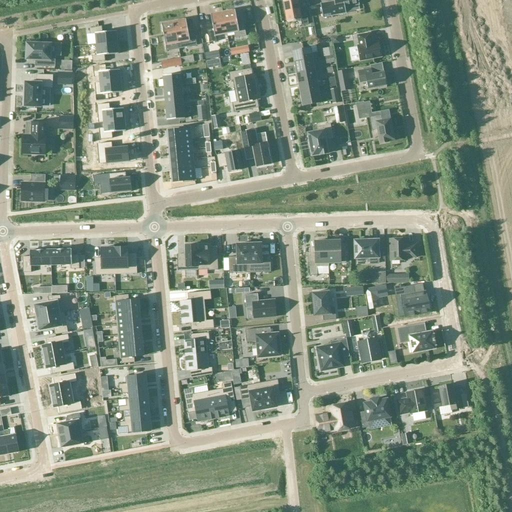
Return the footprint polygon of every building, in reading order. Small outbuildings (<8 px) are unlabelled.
[(297,0),(291,0),(283,2),(287,23),(301,20),(302,26),(308,25),(306,12),(300,13),(297,0)] [(358,0),(333,0),(334,2),(320,5),(323,18),(332,16),(331,14),(336,13),(336,15),(346,14),(345,8),(359,5),(358,0)] [(234,33),(235,39),(246,36),(244,24),(238,25),(235,11),(223,13),(227,34),(234,33)] [(223,13),(210,15),(213,30),(207,31),(210,43),(216,42),(215,37),(227,34),(223,13)] [(186,20),(174,22),(179,49),(197,46),(195,33),(189,35),(186,20)] [(179,49),(174,22),(161,25),(166,52),(179,49)] [(95,34),(96,45),(117,43),(116,32),(102,33),(102,27),(89,29),(90,35),(95,34)] [(370,34),(358,36),(360,47),(357,47),(360,61),(381,57),(378,43),(372,44),(370,34)] [(92,56),(92,63),(105,62),(104,56),(118,54),(117,43),(96,45),(97,56),(92,56)] [(51,45),(27,44),(26,60),(40,60),(40,67),(55,68),(55,55),(50,55),(51,45)] [(499,45),(486,47),(487,55),(489,55),(492,66),(511,62),(511,49),(500,51),(499,45)] [(310,48),(293,52),(295,63),(313,60),(318,59),(317,53),(311,54),(310,48)] [(171,60),(161,62),(162,69),(172,67),(171,60)] [(313,60),(295,63),(297,74),(315,70),(313,60)] [(494,78),(492,79),(493,86),(507,84),(505,77),(511,75),(511,62),(492,66),(494,78)] [(106,72),(105,66),(93,67),(94,78),(99,77),(100,83),(94,84),(121,82),(120,70),(106,72)] [(235,91),(227,92),(227,93),(235,91),(257,87),(254,76),(252,76),(251,69),(228,74),(230,81),(233,81),(235,91)] [(315,70),(297,74),(299,85),(317,81),(315,70)] [(371,70),(358,72),(360,83),(367,82),(368,89),(386,86),(384,73),(372,75),(371,70)] [(346,71),(337,72),(339,82),(347,81),(346,71)] [(52,89),(53,76),(36,75),(36,83),(25,83),(25,107),(27,107),(27,109),(34,109),(35,107),(41,107),(41,88),(52,89)] [(71,86),(72,75),(58,75),(57,85),(71,86)] [(181,75),(163,76),(164,88),(182,86),(186,86),(185,80),(181,80),(181,75)] [(317,81),(299,85),(301,95),(319,92),(317,81)] [(96,102),(109,100),(108,94),(122,93),(121,82),(94,84),(96,102)] [(182,86),(164,88),(165,99),(183,97),(182,86)] [(235,91),(227,93),(235,91),(237,102),(232,103),(234,113),(258,108),(257,100),(259,99),(257,87),(235,91)] [(503,97),(500,98),(503,109),(511,107),(511,89),(502,91),(503,97)] [(319,92),(301,95),(303,107),(321,103),(320,97),(326,96),(324,91),(319,92)] [(183,97),(165,99),(166,110),(184,108),(183,97)] [(110,110),(109,104),(96,105),(98,123),(125,120),(124,109),(110,110)] [(184,108),(166,110),(167,121),(185,119),(184,113),(188,113),(188,107),(184,108)] [(511,107),(503,109),(505,109),(508,126),(511,125),(511,107)] [(390,120),(382,122),(381,116),(369,118),(371,131),(377,130),(380,144),(388,143),(388,141),(393,140),(390,120)] [(73,117),(59,117),(59,125),(73,125),(73,117)] [(126,132),(125,120),(98,123),(103,123),(104,129),(99,129),(100,140),(112,139),(112,133),(126,132)] [(32,136),(24,136),(23,154),(45,155),(46,137),(44,137),(45,124),(32,124),(32,136)] [(325,140),(332,139),(330,125),(318,127),(318,132),(308,134),(312,156),(320,155),(328,154),(325,140)] [(195,140),(194,127),(188,127),(189,129),(168,131),(169,142),(191,140),(195,140)] [(255,130),(241,133),(244,149),(252,147),(256,167),(271,165),(267,143),(258,145),(255,130)] [(192,149),(191,140),(169,142),(170,152),(192,150),(192,149)] [(112,149),(111,143),(97,144),(99,165),(129,162),(127,148),(112,149)] [(193,160),(192,154),(196,154),(196,149),(192,149),(192,150),(170,152),(171,162),(193,160)] [(229,173),(242,170),(238,151),(217,155),(219,168),(228,167),(229,173)] [(194,170),(193,160),(171,162),(172,172),(194,170)] [(195,179),(194,170),(172,172),(173,183),(184,181),(184,183),(193,182),(193,179),(195,179)] [(125,173),(109,174),(111,194),(132,192),(130,178),(124,179),(123,174),(125,174),(125,173)] [(75,191),(75,177),(61,176),(60,191),(75,191)] [(45,185),(22,184),(21,201),(44,202),(45,185)] [(416,245),(405,245),(405,239),(390,240),(391,261),(406,261),(406,258),(416,257),(416,245)] [(355,259),(379,259),(379,240),(354,241),(355,259)] [(346,247),(340,248),(339,241),(327,242),(328,264),(346,263),(346,247)] [(328,264),(327,242),(315,242),(316,253),(314,255),(308,255),(310,275),(317,275),(317,268),(328,267),(328,264)] [(237,245),(237,258),(228,258),(229,274),(250,273),(249,244),(245,244),(245,245),(237,245)] [(253,244),(249,244),(250,273),(271,273),(270,256),(261,257),(261,244),(253,244)] [(185,257),(177,258),(177,272),(198,271),(198,270),(197,246),(185,246),(185,257)] [(197,246),(198,270),(208,270),(208,271),(218,271),(217,248),(208,248),(208,246),(197,246)] [(102,263),(95,263),(95,276),(115,275),(114,248),(101,249),(102,263)] [(127,248),(114,248),(115,275),(137,274),(136,259),(128,259),(127,248)] [(30,257),(22,257),(23,273),(31,273),(31,266),(51,266),(50,250),(29,251),(30,257)] [(71,250),(50,250),(51,266),(71,265),(71,270),(79,269),(79,255),(72,256),(71,250)] [(378,284),(386,284),(385,272),(377,272),(378,284)] [(387,284),(409,283),(408,275),(387,276),(387,284)] [(366,290),(370,310),(380,308),(378,298),(388,296),(386,286),(366,290)] [(401,286),(394,287),(399,317),(405,315),(406,317),(408,316),(408,317),(414,316),(414,315),(429,312),(425,293),(415,295),(414,286),(401,288),(401,286)] [(363,287),(346,289),(346,297),(364,296),(363,287)] [(188,301),(180,302),(181,313),(205,311),(204,301),(211,300),(210,292),(188,294),(188,301)] [(330,309),(328,293),(328,292),(313,294),(312,294),(314,316),(315,316),(322,316),(323,322),(336,320),(335,308),(330,309)] [(257,294),(245,295),(246,309),(253,308),(254,319),(276,317),(274,300),(258,302),(257,294)] [(128,295),(115,297),(117,314),(139,312),(138,300),(129,301),(128,295)] [(62,313),(59,302),(60,301),(59,296),(51,296),(48,297),(49,303),(35,306),(36,315),(37,318),(64,313),(62,313)] [(205,311),(181,313),(182,324),(190,323),(191,331),(214,329),(213,320),(206,321),(205,311)] [(139,312),(117,314),(118,325),(140,323),(139,312)] [(68,333),(64,313),(37,318),(37,322),(38,322),(39,331),(54,328),(55,335),(68,333)] [(140,323),(118,325),(119,336),(141,334),(140,323)] [(414,327),(398,330),(401,343),(410,341),(412,353),(435,349),(434,346),(435,346),(434,335),(432,336),(432,332),(416,335),(414,327)] [(263,329),(245,331),(246,343),(257,342),(259,357),(280,355),(278,334),(264,336),(263,329)] [(191,341),(184,341),(185,356),(207,354),(206,340),(209,340),(208,333),(190,335),(191,341)] [(141,334),(119,336),(120,347),(142,345),(141,334)] [(44,358),(64,354),(62,344),(69,343),(68,335),(45,339),(47,346),(42,347),(44,358)] [(344,366),(342,358),(350,357),(346,339),(338,341),(339,345),(318,349),(322,371),(344,366)] [(376,340),(359,343),(362,363),(380,360),(376,340)] [(142,345),(120,347),(121,364),(134,363),(134,357),(143,356),(142,345)] [(66,364),(64,354),(44,358),(46,369),(51,368),(52,375),(74,370),(73,363),(66,364)] [(207,354),(185,356),(187,371),(194,371),(195,378),(213,375),(212,368),(208,368),(207,354)] [(69,383),(77,382),(75,374),(53,378),(54,385),(49,386),(51,397),(71,393),(69,383)] [(126,384),(118,385),(119,390),(121,390),(146,387),(145,376),(125,378),(126,384)] [(277,380),(260,384),(265,410),(269,409),(276,407),(274,394),(280,393),(277,380)] [(223,389),(208,392),(214,419),(229,417),(227,408),(235,406),(231,383),(222,384),(223,389)] [(260,384),(239,387),(242,401),(251,399),(253,412),(261,410),(261,411),(265,410),(260,384)] [(0,405),(0,404),(0,398),(9,397),(9,396),(7,385),(0,386),(0,405)] [(460,396),(454,397),(452,385),(439,387),(443,407),(450,406),(451,411),(463,409),(460,396)] [(146,387),(121,390),(122,394),(129,394),(130,399),(147,398),(146,387)] [(192,389),(183,390),(188,414),(196,412),(198,422),(214,419),(208,392),(193,395),(192,389)] [(411,414),(425,411),(422,391),(407,393),(408,399),(397,401),(400,415),(411,413),(411,414)] [(54,408),(58,407),(60,414),(82,410),(80,402),(73,403),(71,393),(51,397),(54,408)] [(126,400),(126,406),(118,407),(119,412),(123,411),(131,411),(148,409),(147,398),(130,399),(126,400)] [(371,403),(364,404),(366,412),(360,413),(363,429),(369,427),(368,421),(390,417),(387,400),(380,401),(379,399),(371,400),(371,403)] [(330,414),(316,417),(319,434),(334,431),(334,432),(353,428),(349,404),(329,408),(330,414)] [(123,411),(124,417),(124,422),(149,420),(148,409),(131,411),(123,411)] [(59,436),(83,432),(79,414),(67,417),(68,422),(57,425),(58,431),(59,436)] [(124,422),(119,422),(120,428),(118,428),(119,434),(150,431),(149,420),(124,422)] [(101,441),(109,439),(106,427),(99,429),(101,441)] [(9,436),(8,430),(4,431),(8,455),(19,452),(16,435),(9,436)] [(0,456),(8,455),(4,431),(5,437),(0,437),(0,456)] [(82,438),(81,433),(83,432),(59,436),(60,441),(61,448),(90,443),(89,437),(82,438)]
